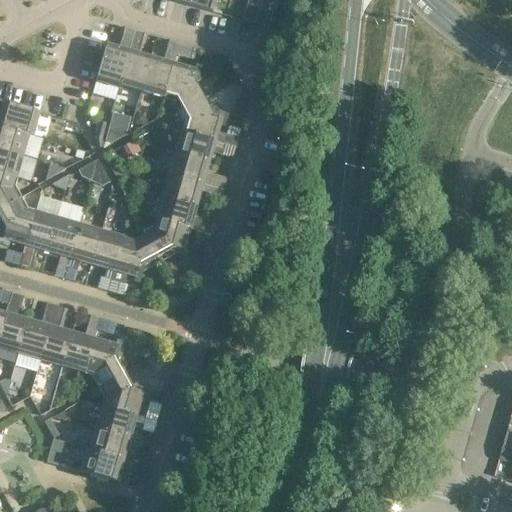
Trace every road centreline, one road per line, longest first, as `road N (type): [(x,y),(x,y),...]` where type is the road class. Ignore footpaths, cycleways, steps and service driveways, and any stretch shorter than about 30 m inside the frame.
road 1 (residential): [(201,311),(259,97),(236,49),(132,20),(118,0)]
road 2 (secondary): [(340,294),(370,211),(405,0)]
road 3 (secondary): [(357,0),(335,206),(340,294)]
road 4 (residential): [(511,372),(475,399),(452,480),(433,511)]
road 5 (residential): [(154,511),(190,358)]
road 6 (secondary): [(322,387),(288,511)]
